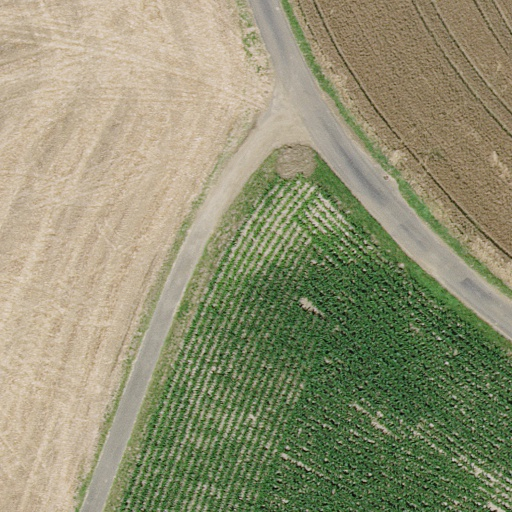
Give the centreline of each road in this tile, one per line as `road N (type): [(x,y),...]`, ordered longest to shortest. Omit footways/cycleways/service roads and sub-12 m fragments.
road 1 (track): [(298,96),(259,143),(175,289),(90,511)]
road 2 (track): [(264,0),(298,96),(411,231),(511,305)]
